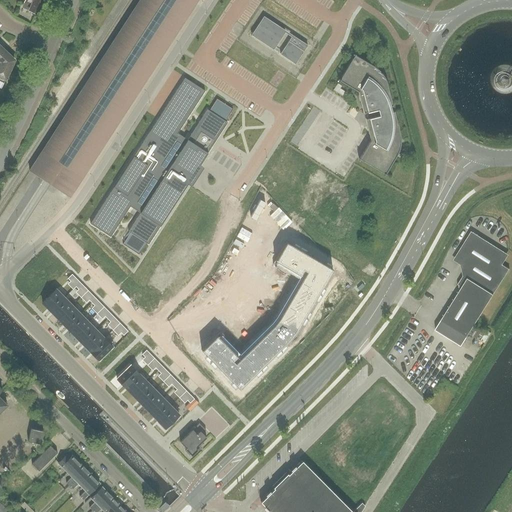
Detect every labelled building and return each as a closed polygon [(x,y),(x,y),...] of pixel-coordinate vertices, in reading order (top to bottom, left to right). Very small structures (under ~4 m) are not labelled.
[(38,13),(43,0),(26,0),(23,7),(29,10),(30,13),(34,15),(38,13)] [(139,0),(31,166),(29,170),(40,177),(47,182),(52,185),(70,197),(72,193),(197,0),(139,0)] [(274,49),(286,31),(264,16),(252,35),(274,49)] [(296,64),(308,45),(293,35),(281,54),(296,64)] [(14,60),(7,53),(0,60),(0,81),(3,83),(14,60)] [(401,144),(401,140),(401,136),(400,133),(388,84),(387,80),(385,77),(383,74),(380,70),(377,68),(374,66),(356,55),(356,54),(355,54),(339,81),(340,81),(359,92),(371,140),(360,158),(359,158),(386,174),(387,174),(386,173),(397,155),(399,152),(400,148),(401,144)] [(185,78),(90,224),(110,237),(130,206),(140,213),(128,231),(130,232),(146,243),(149,244),(188,184),(200,165),(227,122),(225,121),(209,111),(207,109),(188,140),(178,133),(205,91),(185,78)] [(340,88),(341,85),(338,83),(333,89),(344,97),(347,93),(340,88)] [(217,99),(209,111),(225,121),(233,109),(217,99)] [(130,232),(123,244),(139,255),(146,243),(130,232)] [(469,333),(510,269),(501,264),(507,255),(472,233),(456,259),(465,265),(466,271),(458,284),(462,287),(435,329),(452,340),(458,332),(467,337),(469,333)] [(217,335),(201,350),(239,388),(294,335),(333,269),(286,241),(275,260),(300,275),(303,269),(306,271),(303,276),(279,318),(274,324),(240,358),(235,362),(233,360),(237,355),(221,339),(217,335)] [(56,289),(42,303),(51,311),(64,298),(56,289)] [(64,298),(51,311),(59,319),(72,306),(64,298)] [(72,306),(59,319),(67,327),(80,314),(72,306)] [(80,314),(67,327),(75,336),(88,322),(80,314)] [(88,322),(75,336),(83,344),(96,330),(88,322)] [(96,330),(83,344),(91,352),(104,338),(96,330)] [(104,338),(91,352),(99,360),(113,347),(104,338)] [(477,358),(482,348),(474,343),(468,353),(477,358)] [(461,358),(454,371),(464,377),(471,363),(461,358)] [(131,365),(117,379),(125,387),(139,373),(131,365)] [(139,373),(125,387),(133,395),(147,382),(139,373)] [(147,382),(133,395),(141,403),(155,390),(147,382)] [(155,390),(141,403),(149,411),(163,398),(155,390)] [(163,398),(149,411),(157,420),(171,406),(163,398)] [(171,406),(157,420),(165,428),(179,414),(171,406)] [(191,454),(193,456),(198,450),(200,449),(198,447),(203,443),(202,443),(207,438),(203,434),(206,430),(200,424),(181,442),(187,448),(186,449),(187,450),(186,451),(190,455),(191,454)] [(43,432),(31,429),(28,442),(41,445),(43,432)] [(39,471),(57,452),(50,445),(31,464),(39,471)] [(58,463),(68,473),(79,462),(72,455),(70,458),(66,455),(58,463)] [(270,511),(361,511),(365,506),(362,503),(353,511),(302,460),(261,502),(262,504),(270,511)] [(86,469),(79,462),(68,473),(72,477),(66,482),(69,486),(86,469)] [(93,476),(86,469),(69,486),(73,489),(78,483),(82,487),(93,476)] [(93,476),(82,487),(85,490),(80,496),(83,500),(100,483),(93,476)] [(93,510),(109,494),(102,487),(91,498),(95,502),(90,507),(93,510)] [(105,511),(116,501),(109,494),(93,510),(94,511),(97,511),(101,508),(105,511)] [(10,511),(0,501),(0,511),(10,511)] [(118,511),(123,508),(116,501),(105,511),(118,511)] [(25,502),(21,506),(27,511),(30,507),(25,502)] [(162,511),(169,506),(165,502),(159,509),(162,511)]
